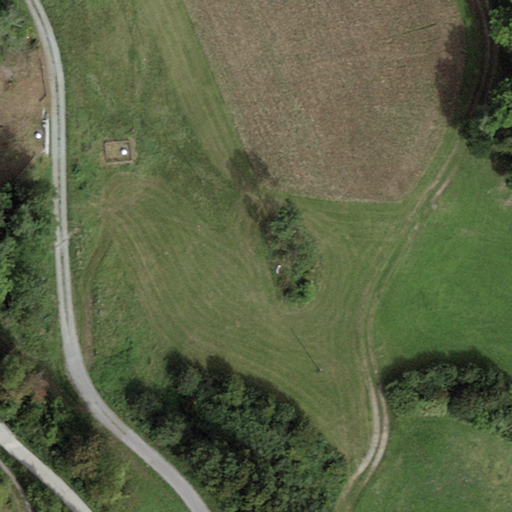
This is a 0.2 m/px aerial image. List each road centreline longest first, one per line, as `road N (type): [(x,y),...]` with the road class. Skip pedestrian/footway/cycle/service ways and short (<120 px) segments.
road 1 (track): [(29,0),(55,65),(64,309),(84,377),(106,415),(199,511)]
road 2 (unclassified): [(82,511),(0,424)]
